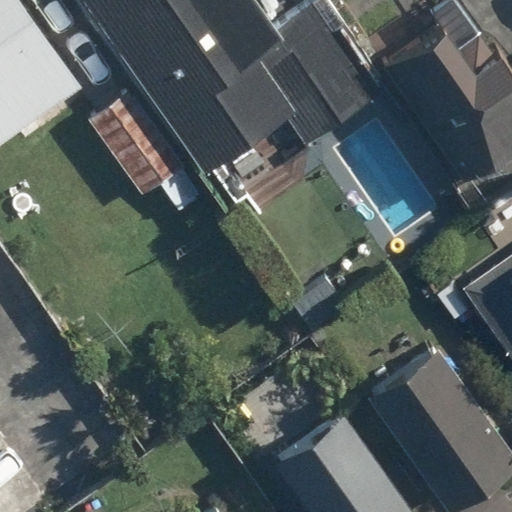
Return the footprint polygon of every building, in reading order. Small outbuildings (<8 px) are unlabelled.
[(0,0),(0,129),(82,73),(30,0),(0,0)] [(94,0),(201,156),(286,98),(312,135),(382,87),(321,0),(305,0),(277,20),(263,0),(94,0)] [(511,62),(466,0),(456,0),(384,52),(472,175),(511,145),(511,62)] [(91,114),(139,185),(161,169),(184,203),(211,185),(141,80),(91,114)] [(298,156),(277,125),(223,162),(244,193),(298,156)] [(511,241),(445,287),(466,317),(497,296),(511,318),(511,241)] [(511,422),(444,326),(373,376),(456,495),(511,455),(511,422)] [(427,511),(342,390),(272,439),(322,511),(427,511)] [(8,428),(0,433),(0,511),(33,511),(56,496),(8,428)] [(231,511),(222,499),(203,511),(106,511),(98,500),(81,511),(231,511)]
